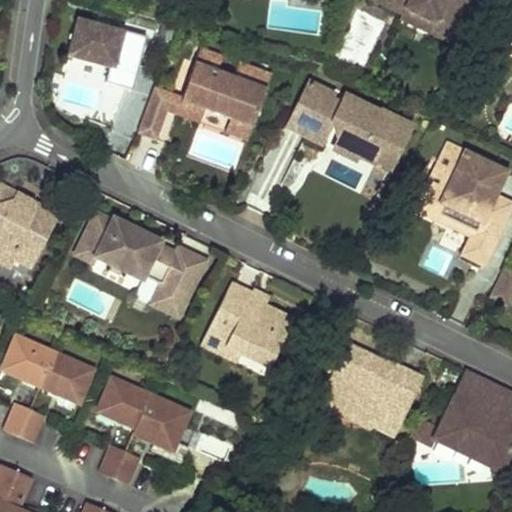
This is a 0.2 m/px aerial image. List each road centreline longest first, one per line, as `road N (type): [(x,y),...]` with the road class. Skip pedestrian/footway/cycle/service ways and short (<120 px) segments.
road 1 (residential): [(511,374),(17,128)]
road 2 (residential): [(17,128),(36,0)]
